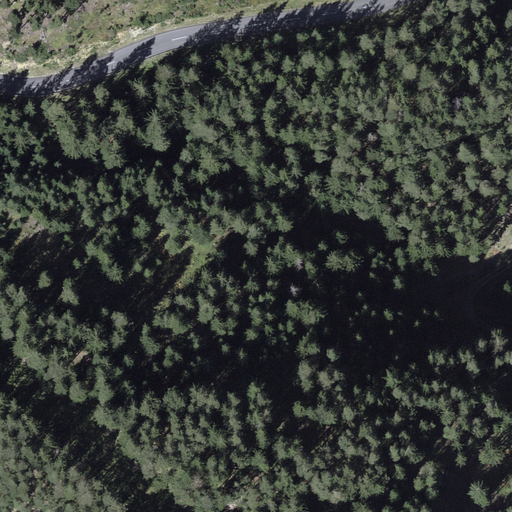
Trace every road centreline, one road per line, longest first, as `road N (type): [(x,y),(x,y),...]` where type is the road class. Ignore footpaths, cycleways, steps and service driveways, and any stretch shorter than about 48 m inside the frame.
road 1 (secondary): [(381,0),(172,36),(68,77),(23,85),(0,78)]
road 2 (track): [(511,345),(472,316),(469,300),(483,278),(511,262)]
